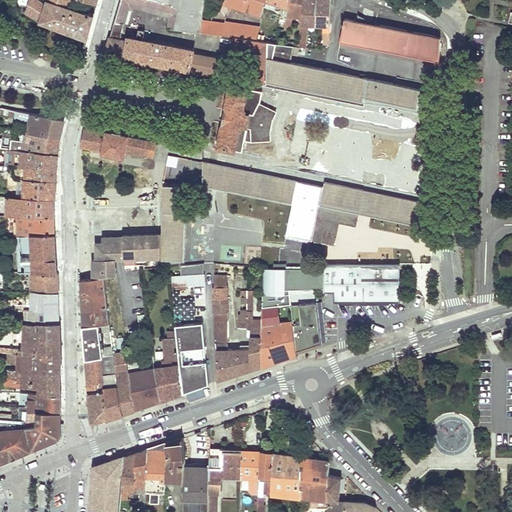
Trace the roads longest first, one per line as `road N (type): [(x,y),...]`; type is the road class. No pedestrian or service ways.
road 1 (residential): [(456,128),(294,95),(279,126),(279,166),(448,201)]
road 2 (residential): [(85,83),(67,169),(77,452)]
road 3 (tertiary): [(311,385),(266,386),(77,452)]
road 4 (residential): [(456,128),(457,45),(449,25),(392,0)]
road 5 (tertiary): [(462,328),(311,385)]
road 6 (residential): [(311,385),(330,433),(407,511)]
road 7 (residential): [(462,328),(448,201)]
